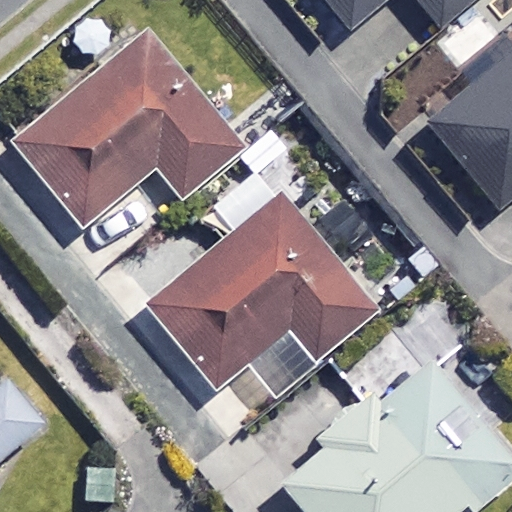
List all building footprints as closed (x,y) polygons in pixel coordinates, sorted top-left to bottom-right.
[(459,0),(321,0),(341,24),(370,0),(412,0),(431,23),(459,0)] [(239,146),(140,31),(7,145),(79,229),(149,168),(176,200),(239,146)] [(511,46),(421,122),(492,207),(511,190),(511,46)] [(365,306),(274,190),(140,295),(211,386),(288,325),(308,350),(365,306)] [(446,511),(511,461),(511,455),(432,352),(276,473),(306,511),(446,511)] [(0,474),(45,436),(0,384),(0,474)]
